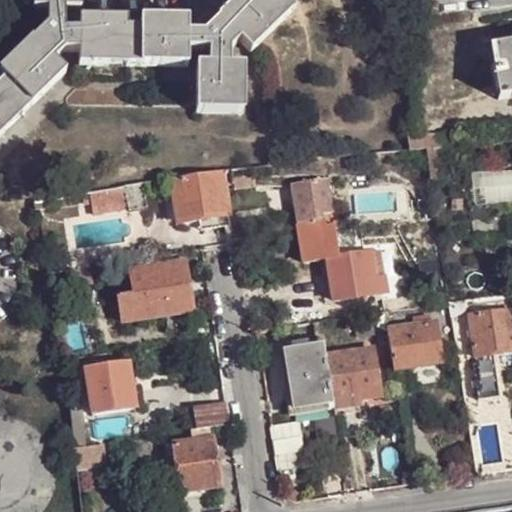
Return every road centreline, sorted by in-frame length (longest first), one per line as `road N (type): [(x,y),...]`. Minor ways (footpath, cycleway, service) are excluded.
road 1 (unclassified): [(276,511),(263,502),(225,263)]
road 2 (unclassified): [(511,491),(379,511)]
